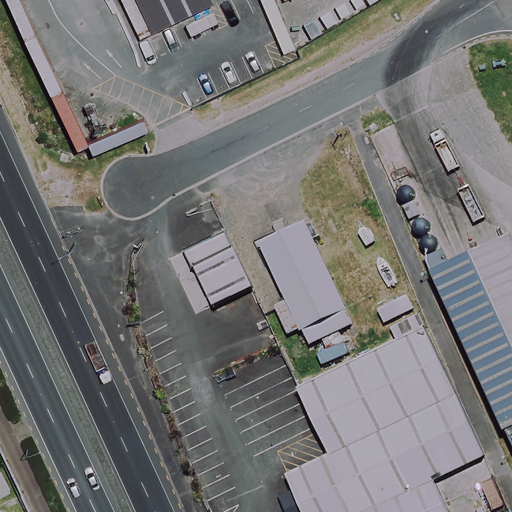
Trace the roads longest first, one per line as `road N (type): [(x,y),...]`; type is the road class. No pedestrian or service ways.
road 1 (unclassified): [(496,0),(339,92),(132,186)]
road 2 (trunk): [(0,170),(156,511)]
road 3 (trunk): [(96,511),(0,305)]
